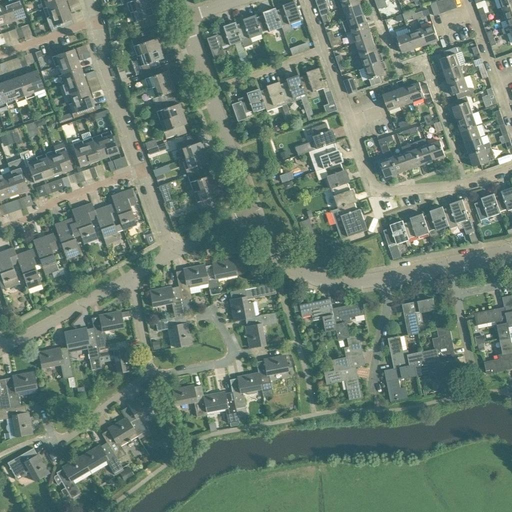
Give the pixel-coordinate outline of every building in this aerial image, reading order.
[(0,0),(0,9),(6,24),(15,21),(7,0),(0,0)] [(25,17),(19,0),(7,0),(15,21),(25,17)] [(40,0),(43,9),(65,0),(40,0)] [(47,18),(69,11),(65,0),(43,9),(47,18)] [(151,0),(125,0),(130,12),(153,4),(151,0)] [(321,16),(326,14),(330,13),(326,0),(317,4),(321,16)] [(340,0),(344,8),(360,2),(358,0),(340,0)] [(385,0),(386,0),(374,0),(379,11),(388,8),(385,0)] [(440,14),(446,12),(442,0),(436,2),(440,14)] [(446,12),(452,10),(448,0),(441,0),(442,0),(446,12)] [(457,8),(454,0),(448,0),(452,10),(457,8)] [(511,0),(499,0),(502,9),(511,5),(511,0)] [(274,8),(281,27),(281,25),(288,23),(289,25),(301,20),(294,1),(285,4),(286,7),(276,11),(275,8),(274,8)] [(348,20),(364,15),(360,2),(344,8),(348,20)] [(435,16),(440,14),(436,2),(430,4),(435,16)] [(153,4),(130,12),(136,29),(147,26),(147,27),(157,24),(153,16),(156,15),(153,4)] [(507,20),(511,18),(511,5),(502,9),(507,20)] [(269,32),(281,27),(274,8),(265,11),(266,14),(256,18),(255,15),(254,15),(261,34),(262,34),(261,32),(268,30),(269,32)] [(414,10),(402,14),(404,20),(404,21),(412,18),(413,20),(418,18),(416,13),(415,14),(414,10)] [(47,18),(52,32),(67,27),(65,22),(72,20),(69,11),(47,18)] [(397,16),(395,17),(397,22),(404,20),(402,14),(397,16)] [(250,38),(261,34),(254,15),(246,18),(247,21),(236,25),(235,22),(234,22),(241,41),(244,48),(252,45),(250,38)] [(352,32),(368,26),(364,15),(348,20),(352,32)] [(229,46),(241,41),(234,22),(226,25),(227,28),(216,32),(217,35),(206,38),(214,59),(225,55),(222,46),(229,44),(229,46)] [(421,29),(427,45),(439,40),(433,24),(421,29)] [(356,44),(372,38),(368,26),(352,32),(356,44)] [(414,49),(427,45),(421,29),(409,33),(414,49)] [(156,38),(153,39),(150,31),(141,34),(142,36),(131,40),(137,56),(160,48),(156,38)] [(403,53),(414,49),(409,33),(397,37),(392,39),(395,49),(401,47),(403,53)] [(332,47),(337,45),(342,43),(339,36),(335,38),(329,40),(332,47)] [(360,56),(376,50),(372,38),(356,44),(360,56)] [(290,48),(292,54),(309,49),(307,42),(290,48)] [(444,72),(460,66),(456,54),(459,53),(456,47),(444,51),(446,57),(440,59),(444,72)] [(163,65),(161,59),(163,58),(160,48),(137,56),(143,73),(154,69),(163,65)] [(55,67),(78,59),(74,49),(52,57),(55,67)] [(364,67),(365,68),(381,62),(376,50),(360,56),(362,61),(360,62),(362,68),(364,67)] [(486,71),(483,63),(481,58),(473,61),(475,66),(478,65),(481,72),(486,71)] [(58,76),(81,68),(78,59),(55,67),(58,76)] [(385,74),(381,62),(365,68),(365,69),(363,69),(365,75),(367,75),(369,80),(370,79),(372,86),(382,83),(379,76),(385,74)] [(449,84),(464,78),(460,66),(444,72),(449,84)] [(62,85),(84,77),(81,68),(58,76),(62,85)] [(330,91),(326,79),(323,80),(318,68),(309,71),(310,74),(299,77),(298,75),(305,94),(304,92),(312,90),(312,92),(323,88),(324,93),(330,91)] [(148,89),(171,81),(168,71),(156,75),(154,69),(143,73),(148,89)] [(45,93),(40,79),(37,70),(27,73),(35,96),(45,93)] [(26,99),(35,96),(27,73),(18,77),(26,99)] [(313,118),(305,94),(298,75),(289,78),(290,81),(279,85),(278,82),(286,104),(300,99),(308,120),(313,118)] [(16,103),(26,99),(18,77),(8,80),(16,103)] [(65,95),(88,87),(84,77),(62,85),(62,86),(53,89),(54,91),(63,88),(65,95)] [(458,99),(467,96),(470,95),(464,78),(449,84),(453,95),(456,94),(458,99)] [(358,91),(354,79),(344,83),(349,94),(358,91)] [(0,88),(6,106),(16,103),(8,80),(0,83),(0,88)] [(154,105),(174,98),(172,92),(175,91),(171,81),(148,89),(154,105)] [(266,111),(286,104),(278,82),(269,85),(270,88),(260,91),(259,89),(258,89),(265,108),(266,111)] [(408,86),(413,102),(425,98),(419,82),(408,86)] [(401,106),(413,102),(408,86),(396,90),(401,106)] [(69,105),(91,97),(88,87),(65,95),(69,105)] [(498,105),(494,95),(492,88),(487,90),(488,95),(482,97),(486,109),(498,105)] [(253,112),(265,108),(258,89),(249,92),(250,95),(239,99),(244,113),(252,111),(253,112)] [(389,111),(401,106),(396,90),(383,95),(389,111)] [(473,114),(469,101),(467,96),(458,99),(454,101),(456,106),(452,107),(457,120),(473,114)] [(72,114),(85,109),(94,106),(91,97),(69,105),(72,114)] [(160,122),(183,113),(179,103),(176,104),(174,98),(154,105),(160,122)] [(334,103),(324,106),(327,114),(337,110),(334,103)] [(97,119),(106,118),(107,124),(111,123),(109,110),(95,112),(97,119)] [(186,133),(183,125),(186,124),(183,113),(160,122),(166,138),(176,134),(177,136),(186,133)] [(461,132),(477,126),(473,114),(457,120),(461,132)] [(406,120),(408,126),(416,123),(414,118),(406,120)] [(401,128),(408,126),(406,120),(399,123),(401,128)] [(36,129),(34,122),(25,125),(27,132),(36,129)] [(333,143),(336,142),(332,133),(330,134),(326,123),(311,128),(313,135),(312,136),(316,149),(318,149),(318,148),(333,143)] [(487,135),(481,137),(477,126),(461,132),(465,143),(487,135)] [(91,138),(89,132),(81,135),(83,141),(81,142),(89,164),(99,160),(91,138)] [(108,157),(118,153),(112,134),(106,136),(105,133),(101,135),(108,157)] [(3,145),(17,142),(15,134),(1,136),(3,145)] [(182,159),(205,151),(201,141),(198,142),(195,134),(186,137),(187,139),(176,143),(182,159)] [(505,143),(510,141),(508,134),(502,136),(505,143)] [(99,160),(108,157),(101,135),(91,138),(99,160)] [(469,155),(485,150),(492,147),(487,135),(465,143),(469,155)] [(81,142),(79,142),(78,139),(71,141),(80,167),(89,164),(81,142)] [(147,149),(156,146),(154,140),(145,144),(147,149)] [(428,145),(434,161),(446,157),(440,141),(428,145)] [(72,170),(64,147),(63,142),(53,146),(62,173),(72,170)] [(337,154),(333,143),(318,148),(318,149),(316,149),(308,152),(315,172),(325,168),(340,163),(343,162),(339,153),(337,154)] [(422,165),(434,161),(428,145),(416,149),(422,165)] [(53,176),(62,173),(53,146),(51,146),(53,151),(45,154),(53,176)] [(156,146),(147,149),(149,155),(158,151),(156,146)] [(409,169),(422,165),(416,149),(404,153),(409,169)] [(489,162),(486,152),(485,150),(469,155),(474,167),(489,162)] [(35,157),(31,159),(28,151),(20,154),(19,153),(19,154),(21,159),(26,173),(26,172),(30,183),(34,182),(34,183),(43,180),(35,157)] [(203,164),(208,162),(205,151),(182,159),(188,176),(208,169),(208,168),(205,170),(203,164)] [(398,173),(409,169),(404,153),(393,157),(398,173)] [(43,180),(53,176),(45,154),(35,157),(43,180)] [(386,178),(398,173),(393,157),(381,161),(381,159),(373,162),(377,174),(383,171),(386,178)] [(26,185),(30,183),(26,172),(26,173),(21,159),(8,164),(10,172),(18,194),(28,190),(26,185)] [(344,174),(340,163),(325,168),(315,172),(318,180),(326,177),(330,189),(332,188),(347,183),(350,182),(346,173),(344,174)] [(213,174),(211,175),(208,169),(188,176),(193,190),(187,192),(187,194),(216,184),(213,174)] [(9,197),(18,194),(10,172),(1,175),(9,197)] [(0,200),(9,197),(1,175),(0,175),(0,200)] [(158,186),(164,203),(172,200),(168,190),(172,189),(169,182),(158,186)] [(351,193),(347,183),(332,188),(335,196),(333,196),(337,208),(339,208),(354,202),(354,203),(357,202),(353,192),(351,193)] [(213,210),(212,207),(220,204),(217,195),(220,194),(216,184),(187,194),(188,197),(195,195),(197,202),(194,204),(199,218),(213,210)] [(511,187),(505,190),(506,193),(496,196),(501,211),(508,209),(508,210),(511,209),(511,187)] [(119,219),(123,230),(137,225),(130,206),(137,204),(131,189),(122,192),(123,194),(119,195),(118,193),(111,196),(114,203),(119,219)] [(501,211),(496,196),(495,197),(494,194),(485,197),(486,200),(475,204),(480,219),(488,216),(488,217),(489,220),(502,215),(500,211),(501,211)] [(475,231),(471,218),(469,218),(463,200),(453,203),(454,206),(444,209),(451,228),(458,226),(457,223),(462,222),(466,234),(469,234),(472,243),(478,241),(475,232),(475,231)] [(357,213),(354,203),(354,202),(339,208),(337,208),(332,210),(341,237),(363,229),(361,222),(364,221),(360,212),(357,213)] [(94,210),(92,203),(82,206),(83,208),(79,209),(78,207),(71,210),(74,217),(80,232),(79,232),(83,244),(97,239),(90,220),(96,218),(97,218),(94,210)] [(113,221),(119,219),(114,203),(105,207),(105,208),(102,210),(101,208),(94,210),(97,218),(96,218),(106,245),(120,240),(113,221)] [(451,228),(444,209),(443,207),(433,210),(434,213),(424,216),(423,213),(422,214),(429,233),(429,231),(436,229),(436,231),(449,226),(450,229),(451,228)] [(417,238),(429,233),(422,214),(414,217),(415,220),(405,223),(410,238),(416,236),(417,238)] [(73,235),(79,232),(80,232),(74,217),(65,221),(66,222),(62,224),(61,222),(54,224),(66,258),(80,254),(73,235)] [(410,238),(405,223),(404,223),(403,220),(394,224),(395,227),(384,230),(389,245),(396,243),(397,245),(409,240),(409,238),(410,238)] [(302,230),(307,228),(305,221),(299,223),(302,230)] [(62,268),(59,270),(52,251),(58,248),(53,233),(44,237),(44,239),(41,240),(40,238),(33,241),(35,248),(36,248),(41,263),(45,274),(51,272),(53,278),(64,274),(62,268)] [(155,243),(152,233),(145,235),(148,245),(155,243)] [(18,262),(16,255),(13,247),(4,251),(5,253),(1,254),(0,252),(0,273),(5,289),(19,284),(12,265),(18,262)] [(35,265),(41,263),(36,248),(35,248),(27,251),(27,253),(23,254),(23,253),(16,255),(18,262),(28,289),(41,284),(35,265)] [(237,275),(236,273),(238,273),(240,272),(242,271),(243,269),(243,268),(243,266),(242,261),(242,259),(234,261),(234,260),(219,263),(219,265),(215,266),(214,264),(204,266),(208,284),(210,296),(220,294),(219,285),(237,281),(237,275)] [(70,270),(66,260),(61,261),(65,272),(70,270)] [(189,288),(208,284),(204,266),(190,269),(190,270),(186,271),(185,270),(176,272),(178,286),(184,315),(185,315),(183,310),(185,308),(187,307),(188,305),(188,304),(189,302),(189,300),(191,299),(189,288)] [(259,286),(230,292),(232,302),(233,301),(234,306),(232,306),(235,321),(245,319),(255,317),(252,302),(247,303),(246,299),(261,296),(264,295),(264,293),(274,291),(275,293),(273,283),(259,286)] [(174,317),(184,315),(178,286),(169,288),(169,290),(165,290),(164,289),(149,292),(152,307),(172,303),(174,317)] [(511,296),(503,298),(503,297),(503,298),(505,308),(509,328),(511,327),(511,296)] [(433,298),(403,305),(404,305),(405,315),(409,335),(420,333),(416,313),(435,310),(433,298)] [(331,310),(332,310),(330,299),(329,299),(330,300),(320,302),(320,301),(299,305),(302,317),(321,313),(325,332),(335,330),(331,310)] [(349,317),(364,314),(362,303),(342,307),(342,308),(332,310),(331,310),(335,330),(337,340),(347,338),(346,337),(348,337),(345,322),(350,321),(349,317)] [(511,337),(509,328),(505,308),(495,310),(495,309),(475,313),(477,325),(497,321),(501,340),(511,337)] [(101,316),(91,318),(93,328),(97,348),(106,346),(106,345),(107,345),(105,331),(124,327),(122,318),(130,317),(129,311),(121,312),(106,315),(106,317),(102,317),(101,316)] [(255,317),(245,319),(247,329),(248,328),(249,333),(248,333),(251,348),(265,345),(262,326),(276,323),(275,313),(255,317)] [(172,328),(176,348),(190,345),(187,330),(186,330),(185,325),(187,325),(185,315),(184,315),(174,317),(155,321),(157,331),(172,328)] [(424,363),(444,358),(455,357),(455,356),(454,356),(452,347),(453,347),(449,326),(437,329),(439,339),(435,340),(437,349),(422,352),(424,363)] [(79,331),(64,334),(67,348),(68,348),(76,347),(77,353),(88,350),(92,371),(101,369),(99,357),(97,348),(93,328),(84,330),(84,331),(80,332),(79,331)] [(334,371),(354,367),(364,365),(364,364),(363,365),(361,355),(362,355),(358,335),(348,337),(346,337),(347,338),(349,347),(344,348),(346,357),(332,360),(334,371)] [(407,351),(403,352),(400,336),(389,339),(393,359),(395,369),(414,365),(424,363),(422,352),(408,355),(407,351)] [(511,344),(511,337),(501,340),(504,354),(499,355),(500,359),(485,362),(487,374),(507,370),(507,369),(511,367),(511,344)] [(106,346),(97,348),(99,357),(114,354),(117,373),(132,371),(129,356),(128,356),(127,351),(128,351),(127,341),(107,345),(106,345),(106,346)] [(482,347),(484,360),(499,358),(498,354),(502,353),(501,344),(482,347)] [(74,377),(68,348),(67,348),(58,350),(58,351),(53,352),(53,351),(38,354),(41,368),(60,365),(63,379),(74,377)] [(273,395),(272,389),(269,375),(288,371),(286,356),(270,359),(271,361),(266,361),(266,360),(256,362),(258,374),(261,389),(263,397),(273,395)] [(432,382),(438,381),(440,391),(451,389),(447,368),(447,369),(444,358),(424,363),(414,365),(417,375),(430,372),(432,382)] [(398,379),(417,375),(414,365),(395,369),(385,371),(386,371),(388,381),(387,381),(391,401),(407,398),(405,387),(400,388),(398,379)] [(354,367),(334,371),(324,373),(326,384),(345,380),(349,399),(361,397),(357,377),(356,377),(354,367)] [(10,408),(20,406),(18,391),(37,388),(34,373),(19,376),(19,377),(15,378),(15,377),(5,379),(10,408)] [(243,393),(261,389),(258,374),(244,377),(244,378),(240,379),(240,378),(230,380),(232,392),(237,421),(238,421),(237,417),(250,414),(249,406),(245,407),(243,393)] [(0,406),(0,409),(10,408),(5,379),(0,379),(0,406)] [(197,417),(206,415),(200,385),(191,387),(192,389),(187,389),(187,388),(172,391),(175,406),(194,402),(197,417)] [(237,421),(232,392),(222,394),(223,395),(218,396),(218,394),(204,397),(201,385),(200,385),(206,415),(207,415),(206,412),(225,408),(228,423),(237,421)] [(147,434),(145,431),(146,430),(138,418),(155,408),(148,395),(134,403),(135,404),(131,406),(131,405),(122,410),(127,419),(126,419),(137,436),(139,439),(147,434)] [(13,438),(31,434),(28,419),(26,419),(26,415),(27,415),(25,405),(20,406),(10,408),(0,409),(0,420),(9,418),(10,423),(9,423),(8,424),(7,425),(7,426),(6,427),(6,428),(6,429),(7,429),(7,430),(8,431),(8,432),(9,432),(10,432),(11,433),(12,433),(13,438)] [(121,446),(137,436),(126,419),(114,426),(115,427),(111,430),(110,428),(102,434),(107,442),(106,443),(123,470),(124,470),(117,459),(126,454),(121,446)] [(115,475),(123,470),(106,443),(98,447),(99,448),(95,451),(94,450),(81,458),(89,471),(106,460),(113,473),(115,475)] [(30,473),(35,482),(48,474),(40,461),(39,461),(37,457),(38,457),(33,448),(7,463),(17,480),(30,473)] [(155,449),(148,453),(153,462),(160,457),(155,449)] [(73,480),(89,471),(81,458),(69,465),(69,466),(66,468),(65,467),(56,472),(57,474),(54,476),(53,478),(57,484),(61,481),(65,488),(61,490),(67,501),(72,498),(74,500),(80,496),(79,494),(80,493),(73,480)] [(119,473),(124,482),(134,475),(129,467),(119,473)]
